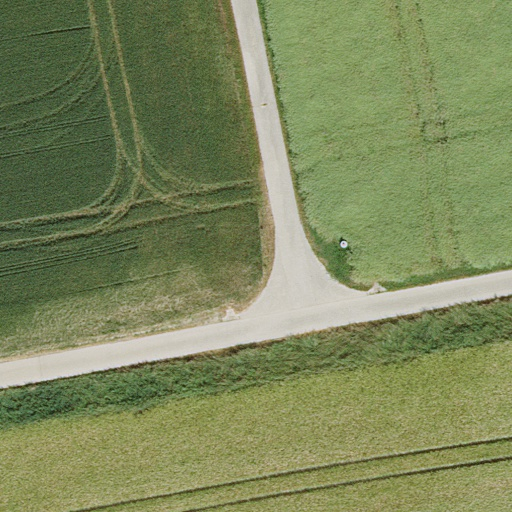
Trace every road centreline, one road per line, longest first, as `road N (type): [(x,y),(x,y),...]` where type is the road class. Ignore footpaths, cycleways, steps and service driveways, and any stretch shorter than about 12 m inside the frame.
road 1 (track): [(0,373),(511,279)]
road 2 (track): [(295,319),(233,0)]
